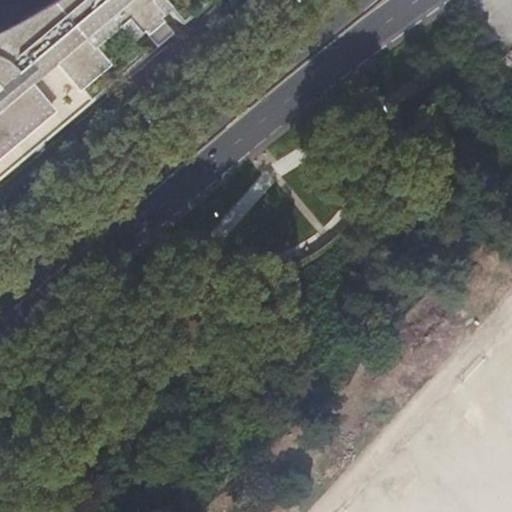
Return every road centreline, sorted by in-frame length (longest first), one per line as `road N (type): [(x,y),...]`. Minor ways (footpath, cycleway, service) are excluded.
road 1 (secondary): [(0,345),(418,0)]
road 2 (secondary): [(357,0),(0,300)]
